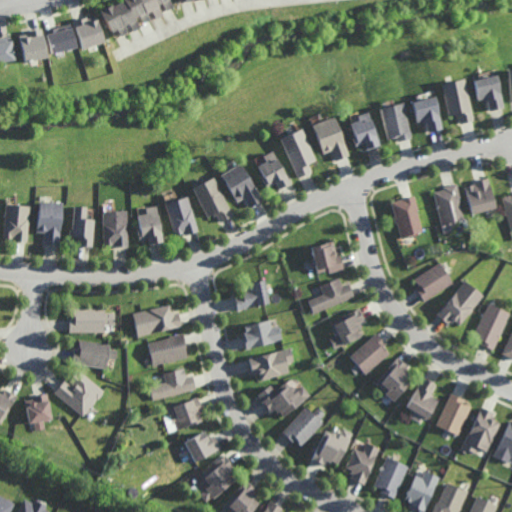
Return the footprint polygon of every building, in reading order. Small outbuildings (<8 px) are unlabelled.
[(171,0),(174,5),(173,6),(166,10),(165,8),(165,7),(162,2),(158,5),(161,10),(163,14),(160,16),(155,19),(155,18),(154,18),(150,11),(147,13),(150,19),(149,20),(143,23),(143,22),(142,22),(138,14),(135,16),(139,24),(140,24),(141,27),(140,27),(138,28),(133,31),(132,30),(128,22),(124,25),(128,31),(127,32),(126,33),(121,36),(120,35),(120,34),(116,28),(112,30),(111,31),(100,11),(104,9),(107,7),(113,4),(114,5),(116,4),(119,2),(124,0),(171,0)] [(104,41),(98,43),(89,46),(82,48),(81,48),(73,21),(75,20),(84,18),(86,17),(87,17),(88,19),(90,18),(92,18),(96,16),(104,41)] [(50,53),(45,33),(48,32),(52,31),(51,28),(55,27),(57,27),(61,26),(70,24),(76,46),(65,49),(59,50),(50,53)] [(24,60),(19,35),(24,34),(26,33),(27,33),(27,31),(30,30),(31,30),(40,28),(41,28),(42,33),(46,56),(39,57),(31,59),(24,60)] [(0,37),(1,37),(9,36),(10,36),(14,59),(7,60),(0,61),(0,37)] [(497,91),(498,90),(502,104),(501,105),(490,107),(489,107),(487,108),(484,97),(482,97),(481,98),(480,95),(474,97),(469,77),(476,75),(485,72),(492,71),(497,91)] [(460,120),(458,121),(456,112),(454,113),(452,113),(451,111),(446,112),(437,81),(445,79),(450,78),(460,75),(466,96),(472,117),(470,117),(460,120)] [(439,126),(429,128),(427,129),(425,129),(422,119),(420,119),(419,120),(418,117),(413,118),(407,98),(414,96),(424,94),(430,92),(439,126)] [(398,138),(397,138),(394,139),(393,135),(384,137),(376,105),(382,103),(390,101),(391,101),(393,100),(397,100),(399,99),(408,135),(407,135),(398,138)] [(370,129),(372,128),(376,142),(364,146),(362,147),(360,141),(358,142),(355,142),(351,144),(349,135),(350,134),(346,119),(347,119),(354,117),(353,112),(354,112),(357,111),(359,110),(364,109),(370,129)] [(339,158),(338,158),(337,159),(332,148),(331,149),(324,151),(312,123),(313,122),(325,117),(334,114),(342,133),(351,153),(348,154),(339,158)] [(309,161),(312,169),(311,170),(310,170),(300,175),(299,175),(290,156),(281,136),(288,133),(295,129),(297,129),(299,128),(303,126),(317,157),(310,161),(309,161)] [(277,156),(291,180),(292,181),(290,182),(280,188),(279,188),(276,182),(272,184),(270,185),(267,186),(262,178),(265,176),(258,163),(266,158),(264,155),(263,154),(272,148),(277,156)] [(256,186),(264,198),(262,199),(253,205),(252,205),(250,206),(244,196),(242,197),(237,200),(221,173),(223,172),(237,163),(241,161),(256,186)] [(223,220),(221,221),(216,213),(214,214),(214,215),(212,213),(207,216),(192,187),(193,186),(204,180),(213,175),(223,195),(233,214),(232,215),(223,220)] [(470,212),(463,184),(472,182),(473,182),(472,179),(475,178),(476,178),(485,176),(487,175),(495,206),(494,206),(486,208),(470,212)] [(441,225),(432,190),(441,188),(442,187),(441,184),(443,184),(445,183),(454,181),(455,181),(459,196),(458,197),(463,218),(460,219),(454,220),(454,221),(450,222),(443,224),(441,225)] [(511,235),(507,214),(506,215),(504,209),(505,208),(501,197),(503,195),(508,193),(510,194),(511,194),(510,191),(511,191),(511,235)] [(422,229),(414,231),(414,232),(413,233),(402,236),(400,237),(397,230),(395,222),(394,222),(391,215),(393,214),(389,201),(397,198),(398,198),(401,197),(403,197),(411,194),(412,194),(417,208),(415,208),(422,229)] [(190,207),(190,206),(197,229),(197,230),(187,233),(185,233),(184,233),(184,232),(182,232),(174,235),(164,202),(165,202),(177,198),(182,197),(183,196),(186,195),(190,207)] [(57,243),(46,243),(44,243),(43,242),(44,232),(42,232),(35,231),(37,200),(38,200),(53,201),(60,201),(57,243)] [(25,242),(24,242),(13,241),(12,241),(11,241),(11,238),(10,238),(1,237),(4,203),(5,203),(17,204),(26,205),(25,217),(27,217),(25,242)] [(90,231),(92,231),(91,246),(90,246),(78,245),(75,245),(76,239),(73,238),(71,238),(67,238),(68,226),(70,227),(71,204),(84,205),(83,207),(83,210),(92,210),(92,211),(90,231)] [(159,227),(160,226),(163,242),(161,242),(150,244),(148,245),(147,237),(144,238),(142,238),(138,239),(136,229),(138,229),(136,214),(137,214),(145,212),(144,207),(145,207),(146,206),(148,206),(155,205),(159,227)] [(126,245),(115,246),(114,246),(113,246),(113,244),(111,244),(102,244),(101,210),(102,210),(114,210),(122,209),(124,209),(125,209),(126,245)] [(340,255),(343,254),(344,256),(346,266),(347,268),(331,272),(331,269),(320,271),(319,266),(318,263),(317,264),(316,259),(315,257),(317,256),(316,253),(315,250),(314,245),(336,239),(338,245),(338,248),(340,255)] [(424,300),(423,299),(418,292),(417,289),(416,288),(419,286),(418,285),(413,278),(440,261),(442,264),(448,273),(453,281),(424,300)] [(346,285),(351,283),(352,284),(353,286),(356,295),(357,296),(337,305),(316,313),(310,300),(311,299),(326,293),(323,285),(322,285),(342,276),(345,283),(346,285)] [(238,310),(237,308),(235,298),(235,297),(234,295),(243,293),(242,291),(241,288),(246,287),(245,283),(266,278),(267,284),(269,292),(271,302),(238,310)] [(476,290),(483,295),(472,309),(469,313),(468,313),(459,324),(454,320),(452,322),(449,320),(447,323),(446,322),(445,322),(437,315),(436,314),(450,297),(464,280),(475,288),(476,290)] [(510,311),(506,320),(506,321),(493,349),(492,349),(483,345),(480,344),(479,343),(481,340),(479,339),(478,340),(472,337),(484,310),(485,310),(489,302),(493,304),(499,306),(510,311)] [(175,312),(178,312),(178,314),(179,316),(180,324),(181,326),(159,331),(137,336),(132,312),(170,304),(172,310),(174,310),(175,312)] [(114,324),(104,324),(104,332),(69,332),(69,330),(69,321),(69,319),(69,318),(73,318),(73,316),(73,307),(103,307),(103,311),(114,311),(114,324)] [(337,349),(332,338),(339,335),(338,333),(336,333),(335,331),(336,329),(333,321),(361,308),(361,309),(366,317),(366,318),(367,320),(362,322),(363,324),(364,326),(362,327),(364,333),(364,334),(365,336),(337,349)] [(273,326),(279,325),(280,325),(284,340),(246,349),(246,347),(243,337),(243,336),(243,335),(245,335),(244,333),(244,332),(246,332),(245,326),(272,319),(272,320),(273,326)] [(511,357),(503,354),(501,353),(510,333),(511,328),(511,357)] [(168,362),(168,361),(152,365),(152,364),(150,355),(147,342),(169,338),(169,336),(183,333),(183,334),(185,344),(185,345),(186,346),(184,347),(185,348),(187,357),(175,359),(175,361),(168,362)] [(367,374),(364,370),(358,364),(352,356),(378,333),(379,334),(386,342),(387,342),(388,343),(386,345),(386,346),(392,352),(367,374)] [(118,350),(116,359),(115,359),(109,358),(108,365),(107,368),(73,363),(73,361),(74,352),(75,350),(75,349),(79,349),(80,348),(81,340),(111,344),(110,349),(118,350)] [(288,363),(289,364),(291,372),(261,380),(259,373),(256,374),(256,373),(255,371),(252,372),(252,370),(251,369),(249,359),(270,353),(292,347),(295,361),(293,361),(288,363)] [(406,363),(407,364),(410,366),(407,370),(408,371),(410,373),(408,375),(414,380),(398,398),(396,401),(394,399),(388,394),(387,393),(390,390),(389,389),(386,390),(383,388),(382,385),(378,381),(398,359),(399,357),(400,357),(406,363)] [(186,376),(192,375),(192,377),(192,378),(195,387),(195,389),(174,394),(152,400),(149,386),(150,386),(166,382),(163,373),(163,372),(183,367),(185,374),(186,376)] [(105,390),(103,393),(98,399),(91,407),(85,415),(84,416),(55,392),(56,390),(63,382),(65,380),(72,385),(73,384),(69,380),(76,371),(77,372),(80,369),(105,390)] [(426,419),(423,417),(424,415),(417,411),(409,406),(419,390),(417,388),(424,378),(434,384),(435,385),(430,393),(431,393),(432,394),(433,395),(432,397),(437,401),(426,419)] [(296,392),(303,386),(305,386),(312,395),(283,417),(279,411),(277,413),(276,410),(274,409),(270,412),(268,410),(267,408),(261,401),(262,401),(258,395),(257,395),(266,388),(265,386),(267,385),(268,386),(271,384),(275,391),(288,381),(288,382),(296,392)] [(17,395),(18,396),(2,425),(0,423),(0,393),(2,394),(3,394),(6,390),(6,389),(6,390),(7,390),(17,395)] [(52,421),(46,422),(46,420),(44,420),(46,429),(37,430),(36,430),(35,423),(31,423),(30,423),(26,400),(32,399),(34,399),(34,396),(35,395),(37,395),(46,394),(48,393),(53,419),(52,419),(52,421)] [(457,435),(452,433),(445,429),(435,425),(451,393),(452,394),(460,397),(462,398),(463,399),(462,402),(464,403),(471,406),(457,435)] [(201,408),(201,409),(202,412),(203,413),(200,414),(202,421),(178,429),(177,429),(174,422),(172,423),(169,414),(167,407),(173,405),(174,406),(186,402),(185,401),(188,400),(188,401),(197,397),(198,398),(201,408)] [(490,411),(492,412),(493,412),(491,415),(494,417),(495,417),(493,420),(498,423),(491,437),(493,438),(492,439),(489,445),(489,444),(486,451),(484,450),(483,451),(479,449),(476,447),(474,452),(474,453),(467,449),(465,453),(459,450),(466,437),(481,406),(482,407),(490,411)] [(296,440),(294,442),(292,441),(291,440),(284,433),(283,432),(307,407),(314,413),(320,407),(327,414),(321,420),(324,423),(311,438),(302,447),(296,441),(296,440)] [(511,421),(511,457),(509,456),(507,461),(507,462),(492,455),(500,437),(509,420),(511,421)] [(352,438),(351,439),(352,439),(339,465),(333,461),(332,463),(329,462),(327,461),(325,467),(322,465),(320,464),(313,460),(312,460),(324,438),(327,430),(333,433),(336,433),(338,434),(340,437),(341,434),(342,434),(345,429),(354,433),(352,438)] [(209,437),(213,435),(214,436),(214,437),(219,446),(220,447),(195,462),(192,457),(187,448),(184,442),(190,438),(203,431),(205,433),(207,432),(208,435),(209,437)] [(366,485),(363,484),(355,480),(353,480),(352,479),(354,475),(352,474),(351,474),(353,470),(347,468),(355,448),(356,448),(364,452),(368,443),(381,449),(366,485)] [(213,498),(212,496),(206,501),(200,494),(202,492),(205,489),(205,488),(207,487),(207,486),(207,485),(205,485),(202,482),(203,479),(199,475),(200,474),(203,472),(224,454),(225,456),(231,463),(232,464),(233,465),(229,469),(230,471),(232,472),(230,474),(234,480),(213,498)] [(400,462),(410,467),(398,493),(396,499),(394,498),(386,494),(383,493),(384,490),(382,489),(375,486),(382,471),(381,470),(383,466),(384,467),(389,457),(393,459),(400,462)] [(426,511),(424,511),(417,509),(413,507),(414,506),(414,505),(412,505),(411,504),(412,502),(406,500),(417,476),(417,475),(424,478),(427,471),(441,477),(426,511)] [(251,511),(230,511),(228,510),(228,508),(224,504),(245,480),(246,480),(253,486),(254,487),(256,489),(252,493),(254,494),(256,496),(254,498),(260,503),(251,511)] [(455,487),(455,485),(459,487),(467,490),(468,491),(460,508),(462,509),(460,511),(434,511),(439,502),(441,503),(449,484),(455,487)] [(493,511),(467,511),(475,495),(489,502),(496,505),(493,511)] [(0,511),(8,511),(13,502),(0,496),(0,511)] [(49,511),(51,509),(22,497),(16,511),(49,511)] [(263,511),(271,501),(271,502),(279,506),(281,507),(283,509),(282,510),(283,511),(284,511),(263,511)]
